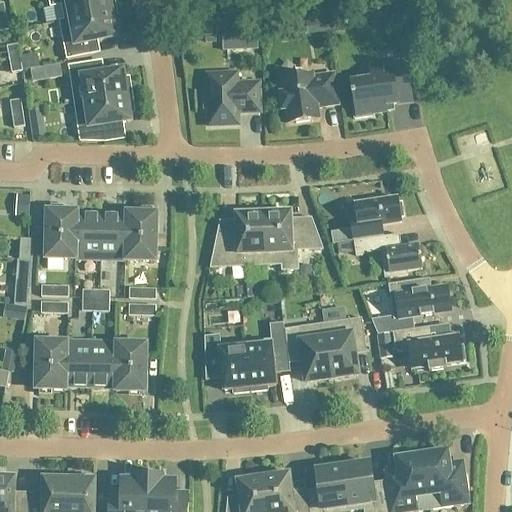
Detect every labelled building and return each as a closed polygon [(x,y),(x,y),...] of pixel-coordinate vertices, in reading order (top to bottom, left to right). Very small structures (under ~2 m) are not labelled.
[(59,22),(116,11),(113,0),(48,0),(50,8),(61,6),(64,20),(59,21),(59,22)] [(4,4),(0,4),(0,31),(9,30),(4,4)] [(119,28),(116,11),(59,22),(67,60),(92,55),(89,43),(117,38),(115,29),(119,28)] [(343,16),(330,18),(332,32),(345,30),(343,16)] [(320,34),(332,32),(330,18),(317,20),(320,34)] [(9,60),(20,58),(18,45),(7,47),(9,60)] [(23,72),(20,58),(9,60),(12,74),(23,72)] [(74,104),(131,95),(129,79),(125,79),(123,70),(95,75),(93,62),(68,66),(72,88),(83,87),(85,102),(74,103),(74,104)] [(373,114),(390,111),(389,105),(397,104),(396,99),(411,97),(406,62),(371,67),(372,80),(352,83),(354,93),(352,93),(352,97),(354,97),(355,105),(352,105),(354,120),(373,117),(373,114)] [(286,110),(288,124),(319,120),(317,108),(338,105),(334,75),(313,78),(313,76),(309,77),(308,73),(292,75),(292,79),(282,81),(284,94),(280,95),(283,111),(286,110)] [(208,110),(209,127),(239,126),(239,114),(261,113),(260,83),(238,84),(237,74),(207,75),(208,93),(203,93),(204,110),(208,110)] [(134,112),(131,95),(74,104),(80,143),(106,143),(103,126),(131,122),(130,113),(134,112)] [(25,127),(21,100),(10,102),(14,129),(25,127)] [(33,142),(46,140),(41,110),(28,112),(33,142)] [(511,122),(492,123),(492,133),(511,132),(511,122)] [(17,196),(15,216),(29,218),(31,197),(17,196)] [(354,242),(378,238),(376,226),(401,223),(401,218),(404,218),(402,203),(398,203),(398,199),(383,201),(382,197),(367,199),(368,203),(355,205),(358,229),(352,230),(354,242)] [(269,214),(263,214),(265,267),(281,266),(281,272),(299,271),(298,252),(323,251),(323,250),(315,227),(292,229),(291,213),(285,213),(285,209),(269,210),(269,214)] [(76,260),(77,215),(77,212),(50,211),(49,225),(51,225),(51,231),(47,231),(46,260),(76,260)] [(126,217),(125,262),(156,262),(156,234),(152,233),(152,227),(154,227),(154,214),(126,213),(126,217)] [(265,267),(263,214),(236,215),(236,228),(219,228),(210,269),(265,267)] [(77,215),(76,260),(101,261),(102,216),(77,215)] [(126,217),(102,216),(101,261),(125,262),(126,217)] [(354,242),(336,244),(338,255),(355,253),(356,256),(381,253),(385,279),(408,276),(408,272),(422,270),(419,246),(397,249),(395,236),(378,238),(354,242)] [(19,260),(32,261),(33,240),(20,239),(19,260)] [(241,280),(242,297),(261,296),(260,279),(241,280)] [(430,279),(389,285),(394,321),(451,313),(447,288),(431,290),(430,279)] [(27,306),(29,286),(16,285),(14,305),(27,306)] [(68,299),(69,288),(42,287),(42,298),(68,299)] [(156,301),(156,290),(129,289),(129,300),(156,301)] [(83,291),(83,302),(110,303),(110,292),(83,291)] [(222,322),(236,322),(235,297),(221,298),(222,322)] [(110,303),(83,302),(82,312),(109,313),(110,303)] [(68,316),(68,305),(41,304),(41,315),(68,316)] [(27,309),(6,305),(3,319),(25,322),(27,309)] [(156,318),(156,307),(129,306),(129,317),(156,318)] [(388,318),(371,320),(378,336),(391,334),(388,318)] [(362,319),(324,324),(332,379),(358,375),(354,348),(366,346),(362,319)] [(332,379),(324,324),(284,330),(286,343),(288,357),(302,355),(306,383),(332,379)] [(417,330),(398,332),(393,333),(395,351),(399,353),(411,352),(413,370),(428,367),(429,372),(450,369),(450,364),(466,362),(464,346),(459,346),(457,337),(431,341),(430,328),(417,330)] [(378,336),(379,348),(391,346),(390,334),(378,336)] [(250,389),(245,342),(221,345),(220,335),(205,337),(205,374),(219,372),(223,375),(224,392),(250,389)] [(286,343),(272,345),(272,340),(245,342),(250,389),(276,386),(275,374),(278,371),(289,370),(290,373),(291,373),(288,357),(286,343)] [(66,388),(68,343),(37,342),(36,371),(40,371),(40,377),(39,377),(39,391),(66,391),(66,388)] [(68,343),(66,388),(91,389),(92,344),(68,343)] [(117,344),(92,344),(91,389),(116,389),(117,344)] [(117,344),(116,389),(116,392),(143,393),(144,380),(142,380),(142,374),(146,374),(147,345),(117,344)] [(0,388),(6,390),(10,373),(0,370),(0,388)] [(448,452),(422,455),(430,511),(469,505),(465,473),(451,475),(448,452)] [(423,511),(430,511),(422,455),(396,459),(399,483),(386,485),(386,489),(389,511),(423,511)] [(389,511),(386,489),(372,491),(368,463),(343,467),(349,511),(352,511),(364,510),(364,511),(389,511)] [(349,511),(343,467),(339,468),(338,464),(321,466),(322,470),(317,471),(320,496),(307,498),(308,511),(349,511)] [(269,477),(264,478),(268,511),(308,511),(307,498),(306,492),(295,494),(292,492),(289,474),(285,475),(285,471),(268,473),(269,477)] [(268,511),(264,478),(259,479),(258,475),(242,477),(242,481),(238,482),(242,509),(226,511),(268,511)] [(69,480),(68,511),(108,511),(109,496),(108,496),(108,500),(98,500),(95,497),(95,480),(91,480),(91,476),(74,476),(74,480),(69,480)] [(15,478),(0,478),(0,511),(28,511),(29,499),(17,499),(15,496),(15,478)] [(148,511),(149,479),(120,478),(119,495),(111,495),(110,511),(148,511)] [(39,500),(29,499),(28,511),(68,511),(69,480),(43,479),(43,496),(39,500)] [(178,479),(149,479),(148,511),(187,511),(188,497),(178,496),(178,479)]
